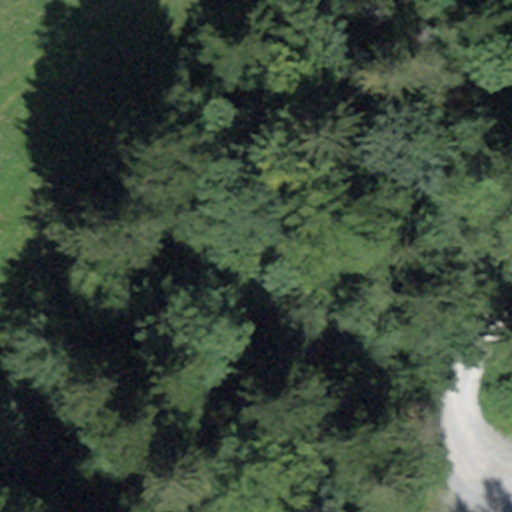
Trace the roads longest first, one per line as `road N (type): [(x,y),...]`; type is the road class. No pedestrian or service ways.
road 1 (track): [(0,422),(33,393),(146,210),(311,0)]
road 2 (track): [(511,270),(475,321),(458,364),(456,397),(466,448),(511,475)]
